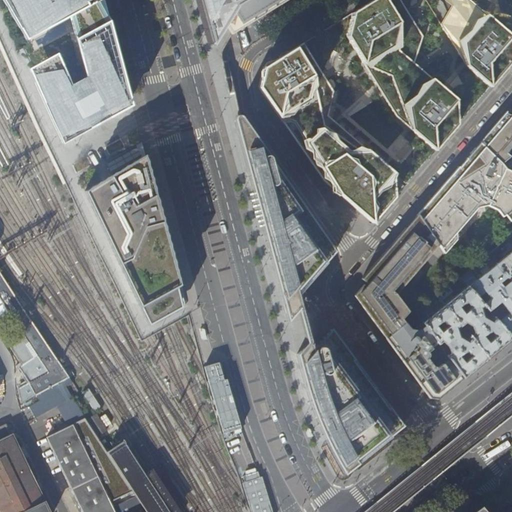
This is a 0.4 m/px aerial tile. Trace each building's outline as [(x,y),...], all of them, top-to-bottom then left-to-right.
[(2,0),(28,38),(78,14),(95,76),(80,86),(67,58),(38,73),(64,145),(138,106),(123,51),(116,22),(113,22),(102,0),(2,0)] [(202,0),(204,6),(206,11),(223,0),(202,0)] [(212,36),(214,45),(228,36),(239,29),(267,12),(287,0),(223,0),(206,11),(212,36)] [(373,0),(352,13),(348,37),(398,119),(435,151),(458,126),(456,100),(414,64),(423,37),(400,0),(373,0)] [(441,25),(466,66),(495,23),(469,0),(459,0),(454,2),(452,0),(441,0),(444,3),(453,17),(441,25)] [(511,48),(511,37),(495,23),(466,66),(490,89),(511,62),(511,48)] [(334,92),(304,43),(264,68),(259,88),(323,180),(373,223),(396,198),(393,172),(327,116),(334,92)] [(446,73),(444,68),(433,71),(435,77),(446,73)] [(488,132),(480,142),(502,164),(509,158),(502,151),(511,139),(511,115),(511,117),(505,112),(488,132)] [(331,327),(313,348),(308,347),(301,324),(298,309),(302,304),(301,292),(323,267),(337,252),(288,181),(280,187),(279,180),(279,179),(279,174),(277,168),(274,162),(241,115),(234,117),(242,152),(268,248),(274,271),(282,297),(288,321),(292,318),(295,327),(299,346),(297,353),(302,372),(306,386),(308,394),(312,404),(317,418),(321,428),(325,437),(337,461),(344,474),(358,462),(388,438),(404,425),(402,422),(389,405),(377,389),(364,371),(348,350),(335,332),(331,327)] [(511,171),(505,168),(502,164),(479,143),(464,160),(436,192),(417,215),(438,246),(442,252),(456,239),(455,232),(477,208),(487,205),(497,210),(502,216),(511,207),(511,171)] [(127,158),(130,164),(148,156),(145,150),(127,158)] [(145,319),(183,297),(165,228),(146,159),(84,193),(145,319)] [(382,333),(386,338),(404,323),(401,319),(405,316),(393,298),(438,246),(417,215),(402,233),(388,248),(378,259),(369,271),(361,280),(366,285),(356,296),(362,303),(374,320),(383,332),(382,333)] [(511,235),(489,254),(497,264),(507,276),(511,271),(511,278),(510,280),(511,282),(511,251),(504,258),(499,253),(511,242),(511,235)] [(499,282),(507,276),(497,264),(468,287),(485,307),(489,311),(500,301),(509,313),(498,322),(511,338),(511,282),(510,280),(502,287),(499,282)] [(71,383),(0,273),(0,300),(47,373),(29,383),(36,396),(38,395),(41,400),(63,388),(71,383)] [(460,277),(467,285),(472,280),(466,273),(460,277)] [(469,327),(470,332),(473,331),(474,333),(470,336),(488,358),(497,351),(511,338),(498,322),(494,317),(490,320),(484,316),(482,309),(485,307),(468,287),(468,286),(444,305),(462,326),(465,323),(472,326),(469,327)] [(459,334),(458,329),(462,326),(444,305),(422,323),(437,343),(439,344),(442,342),(448,346),(450,352),(447,355),(448,356),(450,360),(464,377),(474,369),(488,358),(470,336),(466,339),(461,337),(463,336),(461,333),(459,334)] [(460,380),(464,377),(450,360),(444,364),(443,363),(437,368),(435,366),(434,367),(429,361),(431,360),(432,357),(432,352),(431,351),(430,350),(432,349),(431,347),(437,343),(422,323),(419,322),(414,322),(409,322),(404,323),(386,338),(407,367),(430,398),(437,398),(449,389),(460,380)] [(204,374),(222,435),(232,432),(233,436),(242,433),(226,380),(223,381),(220,369),(204,374)] [(20,386),(27,396),(31,392),(25,383),(20,386)] [(80,394),(76,387),(71,390),(75,397),(80,394)] [(0,511),(49,511),(12,435),(11,436),(5,423),(0,425),(0,511)] [(82,511),(115,511),(72,424),(46,437),(82,511)] [(145,511),(169,511),(123,441),(106,452),(145,511)] [(249,511),(271,511),(261,478),(259,479),(257,473),(255,474),(254,470),(244,473),(245,477),(242,478),(244,483),(241,484),(249,511)]
